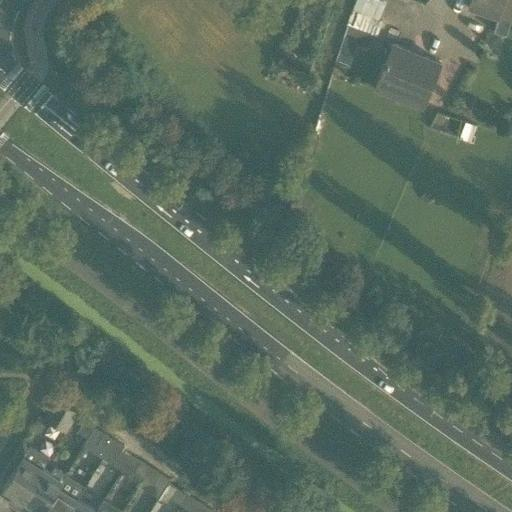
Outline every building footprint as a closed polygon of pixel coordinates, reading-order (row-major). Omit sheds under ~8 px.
[(504,0),(469,0),(467,9),(498,19),(504,0)] [(352,8),(347,24),(370,32),(377,34),(382,19),(378,17),(352,8)] [(342,42),(335,62),(348,66),(355,47),(356,43),(365,46),(370,32),(347,24),(341,42),(342,42)] [(423,109),(442,63),(392,42),(373,88),(423,109)] [(477,126),(465,122),(459,139),(470,143),(477,126)] [(50,409),(71,422),(77,412),(57,400),(50,409)] [(71,422),(50,409),(44,420),(65,432),(71,422)] [(77,431),(87,437),(93,427),(84,421),(77,431)] [(101,458),(113,439),(93,427),(87,437),(99,445),(94,453),(101,458)] [(101,458),(112,465),(122,449),(124,445),(113,439),(101,458)] [(8,501),(17,507),(42,467),(42,468),(49,457),(22,441),(6,467),(13,472),(2,488),(14,495),(11,501),(9,500),(8,501)] [(139,460),(133,471),(143,477),(144,476),(150,466),(139,460)] [(40,511),(41,511),(65,476),(66,473),(54,466),(50,472),(42,468),(42,467),(17,507),(25,511),(28,511),(27,511),(31,506),(40,511)] [(150,466),(144,476),(164,488),(168,482),(170,479),(150,466)] [(67,511),(76,499),(84,487),(65,476),(41,511),(67,511)] [(187,494),(177,487),(170,498),(172,499),(179,504),(180,504),(187,494)] [(187,494),(180,504),(190,511),(189,511),(203,511),(207,506),(187,494)] [(76,499),(67,511),(94,511),(95,511),(76,499)]
